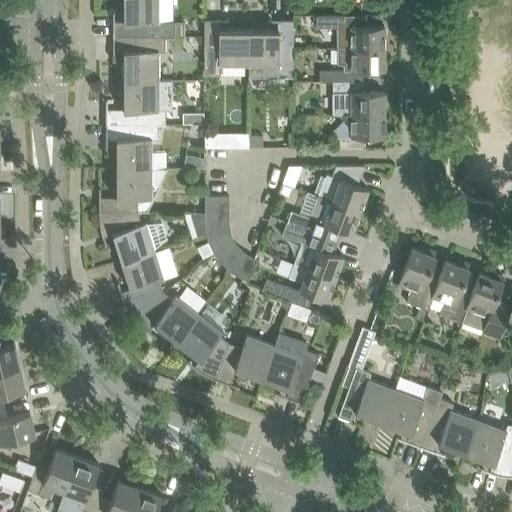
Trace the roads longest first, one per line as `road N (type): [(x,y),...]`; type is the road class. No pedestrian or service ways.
road 1 (residential): [(418,189),(418,0)]
road 2 (unclassified): [(150,416),(219,463),(287,489)]
road 3 (unclassified): [(296,465),(150,416)]
road 4 (unclassified): [(150,416),(108,383),(56,299)]
road 5 (residential): [(353,322),(390,221),(418,189)]
road 6 (unclassified): [(35,30),(36,124),(50,178)]
road 7 (unclassified): [(50,178),(61,30)]
road 8 (unclassified): [(56,299),(50,178)]
